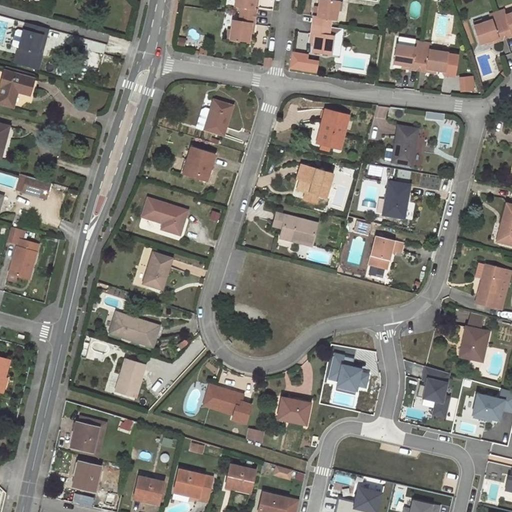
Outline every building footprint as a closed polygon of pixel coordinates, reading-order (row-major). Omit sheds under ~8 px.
[(241,7),(240,14),(239,21),(232,20),(229,38),(248,41),(250,33),(251,23),(254,24),(256,8),(253,8),(254,0),(235,0),(234,6),(241,7)] [(313,16),(312,24),(310,33),(314,34),(313,43),(312,52),(330,55),(333,36),(328,35),(330,19),(335,20),(338,1),(330,0),(319,0),(318,7),(317,16),(313,16)] [(496,14),(504,39),(511,37),(511,34),(511,33),(511,13),(505,16),(503,11),(496,14)] [(504,39),(496,14),(489,16),(490,21),(473,27),(479,45),(487,42),(496,39),(497,42),(504,39)] [(103,55),(108,35),(52,20),(49,31),(55,33),(53,41),(103,55)] [(48,29),(26,23),(23,33),(18,31),(16,33),(13,44),(14,47),(20,48),(15,63),(37,70),(41,55),(37,54),(40,45),(44,46),(48,29)] [(416,41),(415,48),(396,45),(393,63),(402,65),(411,66),(410,69),(426,72),(426,69),(435,70),(444,72),(447,53),(429,50),(430,44),(416,41)] [(444,72),(453,73),(456,55),(447,53),(444,72)] [(291,54),(289,68),(316,72),(317,62),(306,61),(307,56),(291,54)] [(33,75),(5,68),(4,71),(32,78),(33,75)] [(32,78),(4,71),(0,86),(2,87),(0,93),(0,102),(13,106),(17,91),(30,95),(34,79),(32,78)] [(473,90),(472,76),(459,78),(461,91),(473,90)] [(214,100),(205,129),(223,134),(232,106),(214,100)] [(206,110),(199,109),(194,127),(200,129),(206,110)] [(319,143),(321,144),(329,146),(339,148),(348,116),(325,110),(322,120),(325,121),(319,143)] [(0,124),(0,148),(3,136),(6,137),(8,126),(0,124)] [(398,126),(392,161),(411,164),(417,129),(398,126)] [(191,146),(183,174),(206,181),(214,153),(191,146)] [(309,181),(304,198),(316,202),(318,195),(325,197),(332,174),(301,164),(297,178),(309,181)] [(26,174),(20,173),(16,188),(22,190),(26,174)] [(49,181),(26,174),(22,190),(45,196),(49,181)] [(424,175),(424,188),(439,188),(439,175),(424,175)] [(389,181),(383,214),(404,217),(410,184),(389,181)] [(148,198),(142,216),(164,223),(162,228),(180,234),(187,211),(148,198)] [(511,204),(506,203),(501,222),(504,223),(499,241),(511,244),(511,204)] [(282,227),(281,233),(297,238),(296,241),(311,244),(316,223),(276,213),(273,225),(282,227)] [(363,221),(360,231),(368,233),(370,223),(363,221)] [(10,226),(5,243),(15,245),(18,236),(20,229),(10,226)] [(403,242),(376,235),(368,265),(386,269),(391,250),(400,253),(403,242)] [(17,246),(9,272),(28,278),(37,251),(35,251),(37,244),(19,239),(18,246),(17,246)] [(152,252),(147,268),(149,268),(145,284),(162,290),(172,258),(152,252)] [(501,308),(504,297),(497,295),(504,269),(479,263),(476,277),(482,278),(476,302),(501,308)] [(386,269),(368,265),(366,275),(383,279),(386,269)] [(510,271),(504,269),(497,295),(504,297),(510,271)] [(116,313),(114,317),(139,324),(141,321),(116,313)] [(114,317),(109,333),(152,346),(159,326),(141,321),(139,324),(114,317)] [(467,327),(460,355),(482,360),(488,332),(467,327)] [(361,369),(352,367),(354,359),(333,354),(327,378),(338,381),(337,386),(346,388),(348,381),(357,383),(356,385),(357,385),(365,387),(368,375),(360,373),(361,369)] [(0,391),(0,392),(4,377),(9,360),(0,357),(0,391)] [(125,359),(120,375),(124,376),(119,391),(135,396),(145,365),(125,359)] [(425,386),(419,385),(417,396),(436,401),(433,414),(444,417),(449,397),(443,396),(449,373),(425,366),(422,380),(427,381),(425,386)] [(115,390),(119,391),(124,376),(120,375),(115,390)] [(346,388),(337,386),(335,390),(355,395),(357,385),(356,385),(357,383),(348,381),(346,388)] [(203,405),(209,406),(215,387),(209,385),(203,405)] [(243,395),(215,387),(209,406),(234,414),(232,418),(245,422),(251,405),(241,402),(243,395)] [(511,391),(502,389),(500,399),(478,394),(473,414),(499,420),(502,409),(511,411),(511,391)] [(282,398),(278,418),(305,423),(309,401),(297,398),(282,395),(282,398)] [(80,417),(78,423),(98,427),(93,451),(81,448),(80,452),(98,456),(106,423),(80,417)] [(70,446),(81,448),(93,451),(98,427),(78,423),(76,422),(70,446)] [(255,430),(248,428),(246,438),(254,440),(255,430)] [(263,432),(255,430),(254,440),(261,441),(263,432)] [(187,442),(185,447),(199,450),(200,445),(187,442)] [(78,461),(72,485),(94,490),(100,466),(78,461)] [(230,465),(225,486),(249,492),(254,470),(230,465)] [(276,467),(274,474),(288,479),(291,471),(276,467)] [(179,469),(174,490),(189,494),(189,497),(207,501),(212,477),(179,469)] [(138,477),(134,498),(158,503),(162,482),(138,477)] [(358,488),(355,502),(339,498),(335,511),(376,511),(381,493),(358,488)] [(262,493),(257,511),(295,511),(298,501),(262,493)] [(437,511),(439,507),(413,501),(411,509),(405,508),(403,511),(437,511)]
